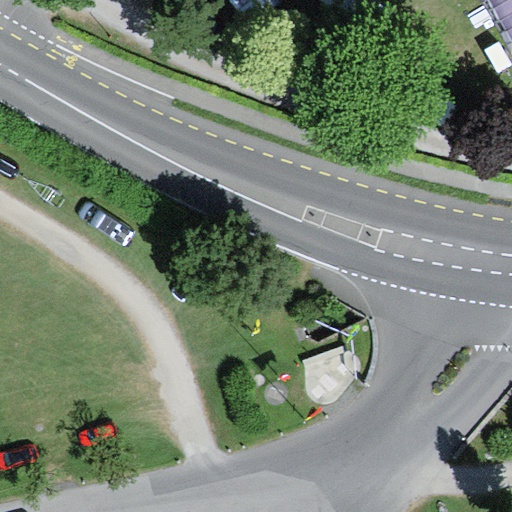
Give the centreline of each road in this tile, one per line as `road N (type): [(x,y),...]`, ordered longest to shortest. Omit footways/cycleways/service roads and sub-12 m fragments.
road 1 (secondary): [(511,265),(380,239),(230,185),(0,65)]
road 2 (track): [(511,156),(435,145),(203,72),(155,52),(116,0)]
road 3 (track): [(211,489),(150,321),(120,283),(0,203)]
